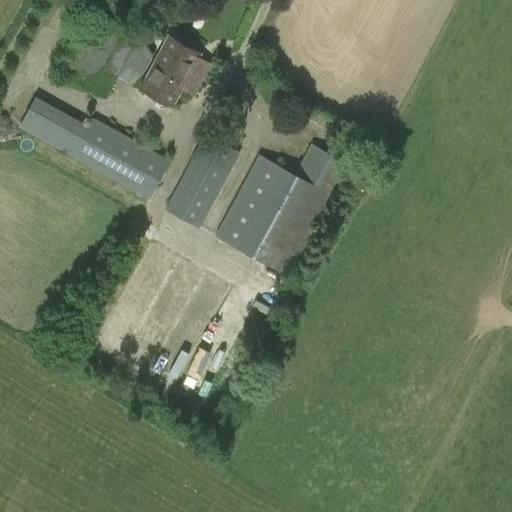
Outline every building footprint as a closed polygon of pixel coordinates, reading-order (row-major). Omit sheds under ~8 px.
[(157,43),(138,32),(96,11),(63,75),(106,96),(117,75),(136,85),(157,43)] [(167,36),(140,87),(173,105),(182,88),(194,94),(211,63),(199,57),(201,53),(167,36)] [(149,199),(170,159),(95,116),(89,125),(36,96),(20,126),(149,199)] [(240,152),(204,134),(166,207),(200,226),(240,152)] [(291,276),(352,163),(312,143),(295,173),(259,153),(215,235),(291,276)]
